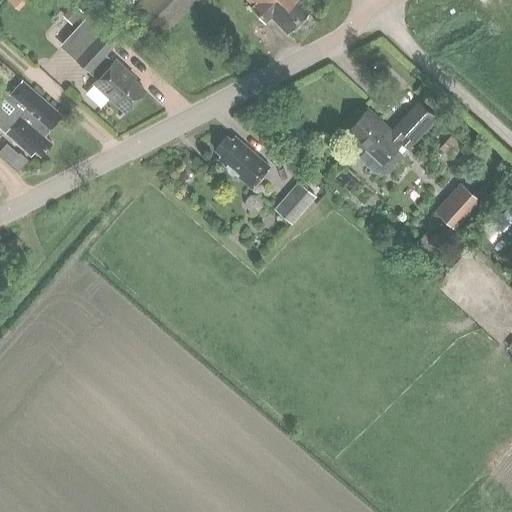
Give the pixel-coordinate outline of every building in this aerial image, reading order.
[(143,0),(122,22),(135,34),(137,32),(153,47),(198,0),(143,0)] [(248,0),(251,3),(248,5),(264,22),(269,18),(285,35),(309,12),(298,1),(298,0),(248,0)] [(81,13),(73,5),(65,13),(74,21),(81,13)] [(104,55),(115,44),(119,38),(89,11),(59,44),(97,79),(93,83),(125,112),(144,91),(126,74),(128,72),(115,60),(112,63),(104,55)] [(44,136),(61,116),(22,80),(8,96),(2,90),(0,92),(0,130),(29,157),(35,151),(41,156),(52,143),(44,136)] [(430,93),(423,101),(435,112),(442,105),(430,93)] [(399,155),(392,148),(397,143),(394,140),(395,139),(406,149),(409,144),(432,121),(413,103),(386,132),(363,111),(338,137),(352,151),(357,147),(361,151),(355,158),(370,172),(379,174),(385,171),(399,155)] [(462,147),(449,135),(438,148),(451,159),(462,147)] [(267,170),(232,138),(228,142),(224,138),(212,151),(218,156),(215,160),(249,190),(267,170)] [(10,164),(18,171),(27,161),(19,154),(10,164)] [(495,177),(476,197),(485,206),(504,185),(495,177)] [(297,182),(273,209),(291,225),(315,197),(297,182)] [(484,207),(460,184),(434,212),(459,234),(484,207)] [(511,221),(511,202),(481,234),(482,235),(476,242),(486,252),(493,245),(491,243),(511,221)] [(431,265),(448,244),(439,236),(431,245),(421,237),(411,248),(431,265)] [(475,250),(472,254),(481,262),(484,259),(475,250)]
